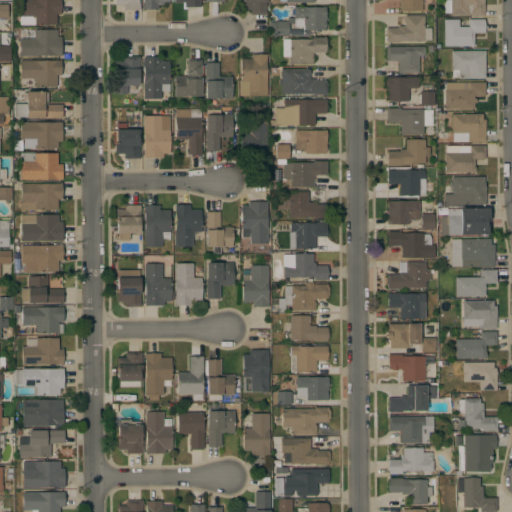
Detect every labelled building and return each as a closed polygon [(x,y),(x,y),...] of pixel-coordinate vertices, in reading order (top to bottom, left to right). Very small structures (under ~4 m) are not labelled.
[(56,24),(19,25),(18,0),(60,0),(60,14),(58,14),(58,13),(56,13),(56,24)] [(138,0),(138,2),(139,2),(139,9),(122,9),(122,5),(115,5),(115,0),(138,0)] [(168,0),(168,4),(157,4),(157,6),(158,6),(158,8),(141,8),(141,7),(142,7),(142,2),(143,2),(143,0),(168,0)] [(266,0),(266,2),(265,2),(265,10),(266,9),(266,14),(250,14),(250,9),(241,9),(241,0),(266,0)] [(422,0),(422,10),(399,10),(399,0),(422,0)] [(484,0),(484,15),(450,15),(450,13),(444,13),(444,0),(484,0)] [(293,6),(325,6),(325,9),(326,9),(326,14),(325,14),(325,16),(325,20),(325,28),(324,28),(324,30),(302,30),(302,26),(293,26),(293,23),(288,23),(288,35),(275,35),(269,35),(269,22),(274,22),(274,21),(287,21),(287,17),(293,17),(293,6)] [(424,15),(424,27),(431,27),(431,39),(424,39),(424,40),(399,40),(399,42),(385,42),(385,27),(397,27),(397,25),(404,25),(404,15),(424,15)] [(443,19),(458,19),(458,26),(468,26),(468,19),(484,19),(484,32),(473,32),(473,45),(443,45),(443,19)] [(61,55),(19,56),(19,29),(57,29),(57,36),(61,36),(61,55)] [(310,39),(310,38),(312,38),(312,37),(323,37),(323,36),(325,36),(325,52),(323,52),(323,51),(314,51),(314,52),(312,53),(312,63),(289,63),(289,56),(282,56),(282,39),(310,39)] [(0,61),(9,61),(9,45),(0,45),(0,61)] [(424,46),(424,71),(418,71),(418,73),(397,73),(397,64),(398,64),(398,60),(385,60),(385,46),(424,46)] [(484,50),(484,78),(458,78),(458,77),(452,77),(451,70),(450,70),(450,50),(484,50)] [(239,95),(238,81),(240,81),(240,58),(251,58),(251,56),(250,56),(250,54),(267,53),(267,56),(266,56),(266,95),(239,95)] [(139,56),(139,59),(138,59),(138,93),(127,93),(115,93),(115,84),(116,84),(117,70),(114,70),(114,61),(123,61),(123,56),(139,56)] [(169,83),(160,83),(161,98),(143,98),(143,82),(143,62),(142,62),(142,56),(162,56),(162,60),(169,60),(169,83)] [(60,59),(61,75),(56,75),(56,86),(34,86),(34,85),(22,86),(22,78),(19,78),(19,60),(60,59)] [(201,59),(201,96),(174,95),(174,76),(187,76),(187,59),(201,59)] [(218,76),(231,76),(231,98),(205,98),(204,62),(218,62),(218,76)] [(0,65),(8,65),(8,80),(0,80),(0,65)] [(309,78),(314,78),(314,80),(326,80),(326,93),(325,93),(325,94),(313,95),(313,93),(281,93),(280,84),(278,84),(278,79),(280,79),(280,68),(306,68),(307,68),(309,69),(310,70),(310,72),(309,75),(309,76),(309,78)] [(387,101),(387,91),(386,91),(386,86),(385,86),(385,79),(386,79),(386,77),(418,77),(418,87),(408,87),(408,101),(387,101)] [(484,82),(484,95),(473,96),(473,109),(444,109),(444,89),(461,89),(461,82),(484,82)] [(62,117),(26,118),(26,116),(14,117),(14,103),(26,103),(26,98),(23,98),(23,92),(25,92),(25,91),(44,91),(44,92),(47,92),(47,104),(62,104),(62,117)] [(433,105),(430,105),(430,109),(425,109),(425,105),(419,105),(419,91),(433,91),(433,105)] [(275,125),(275,127),(269,127),(269,120),(274,120),(274,107),(282,107),(282,99),(296,99),(313,99),(325,98),(325,113),(314,113),(314,125),(275,125)] [(386,108),(400,107),(400,109),(422,109),(423,110),(431,109),(432,125),(422,125),(422,134),(400,134),(400,123),(398,123),(397,122),(386,122),(386,108)] [(187,154),(187,138),(184,139),(175,139),(174,109),(189,109),(189,108),(201,108),(201,154),(187,154)] [(482,113),(482,119),(485,119),(485,141),(468,141),(468,133),(451,133),(451,113),(482,113)] [(218,136),(218,150),(205,150),(205,114),(232,114),(232,136),(218,136)] [(169,115),(169,153),(162,153),(162,157),(143,157),(143,115),(169,115)] [(267,159),(240,159),(240,132),(249,132),(248,117),(266,116),(267,159)] [(61,121),(61,141),(57,141),(57,148),(35,148),(24,148),(24,139),(20,139),(20,121),(61,121)] [(124,158),(123,153),(115,153),(115,142),(116,142),(116,122),(126,122),(126,129),(139,129),(139,141),(140,141),(140,145),(139,145),(139,154),(140,154),(140,158),(124,158)] [(294,129),(305,129),(305,130),(322,130),(322,129),(326,129),(326,143),(325,143),(325,152),(324,152),(324,153),(305,153),(305,152),(303,152),(303,149),(294,149),(294,129)] [(424,139),(424,146),(429,146),(429,155),(424,155),(424,163),(407,163),(407,164),(400,164),(400,165),(386,165),(386,151),(399,151),(399,149),(405,149),(405,139),(424,139)] [(288,144),(288,158),(283,158),(283,163),(277,163),(277,158),(275,158),(275,144),(288,144)] [(444,172),(444,152),(445,152),(445,145),(485,145),(485,158),(474,159),(474,165),(474,170),(474,171),(444,172)] [(20,179),(20,152),(34,152),(57,152),(57,164),(61,164),(62,179),(20,179)] [(290,187),(290,178),(284,178),(284,163),(290,163),(290,162),(312,162),(312,160),(326,160),(326,165),(327,165),(327,170),(326,170),(326,174),(315,174),(315,176),(313,176),(313,187),(290,187)] [(424,195),(398,195),(398,183),(386,184),(386,169),(400,169),(400,170),(416,170),(416,169),(424,169),(424,195)] [(443,205),(443,194),(443,184),(451,184),(451,177),(484,176),(484,191),(485,191),(485,204),(443,205)] [(20,183),(59,183),(59,182),(61,182),(61,199),(59,199),(59,198),(57,198),(57,209),(35,209),(35,210),(20,210),(20,183)] [(11,199),(0,199),(0,187),(11,187),(11,199)] [(288,191),(307,191),(308,202),(314,201),(314,203),(327,203),(327,218),(313,218),(313,217),(288,217),(288,191)] [(419,219),(408,219),(408,224),(388,224),(388,222),(387,222),(387,214),(386,214),(387,200),(390,200),(390,201),(406,201),(406,200),(419,200),(419,219)] [(267,243),(249,243),(249,237),(241,237),(241,206),(248,205),(248,201),(267,201),(267,243)] [(175,246),(174,205),(189,204),(189,209),(200,209),(201,231),(192,231),(192,246),(175,246)] [(140,205),(140,212),(140,233),(129,233),(129,240),(119,240),(119,233),(116,233),(116,209),(124,209),(124,205),(140,205)] [(159,205),(159,207),(159,209),(169,209),(170,239),(162,239),(162,246),(144,246),(144,231),(144,210),(143,210),(143,207),(142,207),(142,205),(159,205)] [(440,215),(447,215),(447,209),(459,209),(459,208),(488,207),(488,221),(485,221),(485,223),(487,223),(487,234),(440,235),(440,215)] [(232,246),(206,246),(206,233),(205,233),(205,210),(208,210),(208,211),(215,211),(215,210),(219,210),(219,226),(232,226),(232,246)] [(62,240),(20,241),(20,214),(58,214),(58,221),(62,221),(62,240)] [(434,214),(434,229),(420,228),(420,214),(434,214)] [(0,246),(0,220),(8,220),(8,246),(0,246)] [(289,248),(288,231),(289,231),(289,222),(295,222),(295,223),(314,222),(326,221),(326,236),(315,236),(315,248),(289,248)] [(434,257),(422,257),(400,257),(400,246),(399,246),(399,245),(389,245),(389,246),(387,246),(387,230),(389,230),(389,231),(400,231),(400,232),(423,233),(423,234),(429,234),(431,237),(431,244),(434,244),(434,257)] [(490,238),(490,244),(493,244),(494,266),(460,266),(460,264),(451,264),(451,255),(460,255),(460,238),(490,238)] [(36,271),(36,272),(24,272),(24,270),(19,270),(19,263),(21,263),(21,245),(60,245),(60,244),(62,244),(62,260),(60,260),(60,259),(58,259),(58,271),(36,271)] [(0,250),(10,250),(10,263),(0,263),(0,250)] [(282,254),(293,254),(293,253),(312,253),(313,262),(315,262),(315,265),(327,265),(327,279),(313,279),(313,277),(282,277),(282,254)] [(233,284),(219,284),(219,298),(206,298),(206,263),(232,262),(233,284)] [(400,287),(400,288),(387,288),(387,287),(387,284),(386,284),(386,277),(387,277),(387,274),(399,274),(399,272),(406,272),(405,262),(425,262),(425,269),(430,269),(430,280),(425,280),(425,287),(400,287)] [(162,278),(170,278),(171,300),(163,300),(164,305),(144,305),(144,299),(145,299),(145,280),(144,280),(144,263),(162,263),(162,278)] [(193,277),(201,277),(201,299),(190,300),(190,305),(175,305),(174,263),(192,263),(193,277)] [(267,304),(268,304),(268,306),(252,306),(252,302),(241,302),(241,279),(249,279),(249,265),(267,265),(267,304)] [(139,269),(139,277),(140,277),(140,303),(141,303),(141,306),(125,306),(125,301),(116,301),(116,298),(117,298),(116,291),(117,291),(117,269),(139,269)] [(455,296),(455,277),(479,277),(479,269),(495,269),(495,283),(484,283),(484,296),(455,296)] [(63,288),(63,302),(20,302),(20,288),(27,288),(27,275),(32,275),(32,276),(40,276),(40,275),(47,275),(47,288),(63,288)] [(283,298),(283,285),(304,285),(304,282),(313,282),(313,284),(327,283),(327,286),(328,286),(328,295),(327,295),(327,298),(315,298),(315,299),(313,299),(313,301),(314,301),(314,309),(313,309),(313,310),(291,310),(291,305),(284,305),(284,310),(276,311),(276,306),(273,298),(283,298)] [(425,318),(399,318),(399,307),(387,307),(387,292),(400,292),(400,293),(417,293),(417,292),(424,292),(425,318)] [(12,309),(0,309),(0,296),(12,297),(12,309)] [(492,300),(492,306),(496,306),(496,328),(478,328),(478,325),(463,326),(462,319),(462,300),(492,300)] [(21,325),(21,307),(63,306),(63,321),(58,321),(58,323),(62,323),(62,333),(36,333),(36,324),(21,325)] [(309,315),(309,322),(308,322),(308,325),(315,325),(315,327),(327,327),(327,328),(328,328),(328,338),(327,338),(327,341),(314,341),(314,340),(289,340),(289,315),(309,315)] [(419,323),(419,343),(409,344),(409,347),(389,347),(389,338),(386,338),(386,331),(387,331),(387,324),(419,323)] [(455,358),(455,339),(479,338),(479,331),(496,331),(496,344),(485,344),(485,351),(486,351),(486,356),(485,356),(485,358),(455,358)] [(58,349),(61,349),(61,348),(63,348),(63,364),(61,364),(61,363),(22,364),(21,346),(26,346),(26,339),(36,339),(36,338),(58,337),(58,349)] [(435,337),(435,351),(421,352),(421,337),(435,337)] [(290,372),(290,346),(297,345),(297,346),(313,346),(313,345),(327,345),(327,348),(328,348),(328,357),(327,357),(327,359),(316,360),(316,371),(290,372)] [(268,391),(250,391),(250,377),(242,377),(242,354),(248,353),(248,349),(268,349),(268,391)] [(141,352),(141,368),(140,368),(140,381),(140,386),(118,386),(118,368),(116,368),(116,357),(125,357),(125,352),(141,352)] [(160,353),(160,355),(160,357),(171,357),(171,380),(163,380),(163,395),(158,395),(158,400),(147,400),(147,395),(145,394),(145,355),(144,355),(144,353),(160,353)] [(424,380),(401,381),(401,370),(400,370),(400,368),(388,369),(388,354),(401,354),(401,356),(424,356),(424,380)] [(177,394),(177,372),(189,372),(189,356),(203,356),(203,373),(202,373),(202,393),(177,394)] [(233,394),(221,394),(221,402),(208,402),(208,394),(207,394),(207,381),(206,381),(206,358),(209,358),(209,359),(217,359),(217,358),(220,358),(220,374),(233,374),(233,394)] [(493,362),(493,367),(496,367),(496,390),(479,390),(479,381),(462,381),(462,362),(493,362)] [(21,368),(63,368),(63,387),(59,387),(59,394),(36,394),(36,386),(22,386),(21,368)] [(327,376),(327,378),(329,378),(329,385),(328,385),(328,389),(327,389),(327,400),(306,400),(306,398),(303,398),(303,396),(296,396),(295,376),(327,376)] [(434,398),(425,398),(426,410),(401,410),(401,412),(388,412),(388,398),(400,398),(400,396),(406,395),(406,385),(414,385),(414,386),(434,386),(434,398)] [(291,404),(276,404),(276,391),(290,391),(291,404)] [(22,425),(22,409),(13,409),(13,398),(22,398),(22,399),(63,399),(63,425),(22,425)] [(481,430),(481,429),(458,429),(458,420),(463,420),(463,398),(479,398),(479,402),(483,402),(483,416),(497,416),(497,430),(481,430)] [(314,408),(314,407),(328,407),(328,409),(329,409),(330,418),(328,418),(328,421),(316,421),(316,422),(314,423),(314,424),(316,424),(316,432),(314,432),(314,434),(291,434),(291,426),(281,426),(281,408),(314,408)] [(207,410),(233,410),(234,432),(220,432),(220,446),(207,446),(207,410)] [(145,453),(145,448),(146,448),(146,427),(145,427),(145,411),(163,412),(163,418),(171,418),(171,426),(172,426),(172,449),(165,449),(165,453),(145,453)] [(203,412),(203,449),(189,449),(189,433),(178,433),(178,432),(176,432),(176,412),(203,412)] [(269,452),(270,452),(270,454),(251,455),(251,450),(242,450),(242,413),(268,413),(269,452)] [(425,416),(432,416),(432,424),(428,425),(428,442),(400,442),(400,441),(399,441),(399,434),(400,434),(400,430),(388,430),(388,416),(425,416)] [(126,453),(126,449),(117,449),(117,441),(118,441),(118,419),(130,419),(130,421),(140,421),(140,425),(141,425),(142,453),(126,453)] [(64,443),(50,443),(50,456),(18,457),(18,444),(19,444),(18,437),(28,437),(28,430),(64,430),(64,443)] [(495,434),(495,448),(491,448),(491,463),(489,463),(489,464),(490,464),(490,469),(489,469),(489,471),(463,471),(463,470),(460,470),(460,475),(455,475),(455,470),(458,470),(457,445),(454,445),(454,435),(460,435),(460,445),(463,445),(463,435),(495,434)] [(309,438),(309,448),(316,448),(316,450),(328,450),(328,453),(329,453),(329,461),(328,461),(328,464),(315,464),(315,463),(290,463),(290,452),(280,452),(280,438),(309,438)] [(422,447),(422,452),(431,452),(431,460),(433,460),(433,469),(437,469),(437,475),(432,475),(432,471),(401,471),(401,473),(388,473),(388,459),(400,459),(400,456),(402,456),(402,447),(422,447)] [(22,487),(22,461),(60,461),(60,468),(64,468),(64,487),(22,487)] [(283,495),(283,480),(284,480),(284,476),(290,476),(290,469),(328,468),(328,482),(316,483),(316,495),(283,495)] [(402,477),(402,478),(409,478),(409,479),(426,479),(426,486),(431,486),(431,496),(426,496),(426,503),(407,503),(406,503),(406,496),(407,496),(407,494),(400,494),(400,492),(388,492),(388,490),(387,490),(387,480),(389,480),(389,477),(402,477)] [(496,511),(479,511),(479,507),(476,507),(476,506),(457,507),(456,478),(478,477),(479,486),(482,486),(482,498),(496,497),(496,511)] [(64,491),(64,506),(59,506),(59,511),(31,511),(31,509),(22,509),(22,491),(64,491)] [(269,511),(242,511),(243,507),(254,507),(254,491),(270,491),(269,511)] [(277,498),(291,498),(291,511),(277,511),(277,498)] [(117,511),(117,504),(126,504),(126,500),(143,499),(143,504),(141,504),(141,511),(117,511)] [(146,511),(146,503),(145,503),(145,500),(161,500),(161,505),(172,505),(172,511),(146,511)] [(296,511),(296,507),(307,507),(307,502),(327,502),(327,504),(328,504),(328,511),(296,511)] [(203,511),(190,511),(190,503),(204,503),(203,511)]
